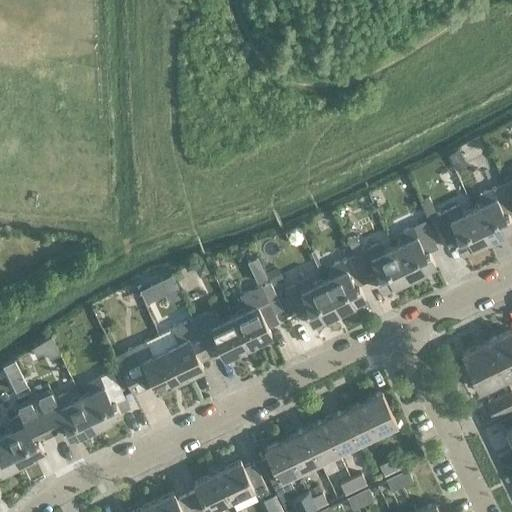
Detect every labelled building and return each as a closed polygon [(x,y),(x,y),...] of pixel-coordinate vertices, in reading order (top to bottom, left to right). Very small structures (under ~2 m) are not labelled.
[(473,207),(488,238),(511,226),(511,220),(508,212),(511,209),(511,197),(505,181),(480,193),(483,201),(473,207)] [(488,238),(473,207),(463,211),(459,203),(434,215),(447,241),(456,237),(462,250),(488,238)] [(393,245),(408,276),(435,263),(428,249),(437,245),(425,219),(400,231),(404,240),(393,245)] [(354,253),(367,280),(376,275),(382,289),(408,276),(393,245),(383,250),(379,241),(354,253)] [(324,278),(339,309),(365,297),(359,283),(367,280),(354,253),(330,265),(334,273),(324,278)] [(339,309),(324,278),(313,283),(309,275),(284,286),(297,312),(306,308),(313,322),(339,309)] [(233,313),(248,344),(271,333),(267,325),(278,320),(261,284),(240,294),(246,307),(233,313)] [(248,344),(233,313),(220,320),(214,307),(193,317),(211,354),(221,348),(224,355),(248,344)] [(159,333),(180,376),(203,365),(200,358),(211,354),(193,317),(159,333)] [(511,327),(487,340),(505,376),(511,372),(511,327)] [(125,349),(116,354),(133,391),(143,386),(153,381),(157,388),(180,376),(165,346),(159,333),(145,339),(125,349)] [(505,376),(487,340),(462,352),(479,388),(505,376)] [(80,394),(95,425),(112,418),(110,414),(120,409),(116,400),(125,396),(112,369),(87,380),(91,389),(80,394)] [(48,389),(34,395),(38,404),(51,431),(63,425),(67,434),(78,429),(80,433),(95,425),(80,394),(71,399),(66,389),(51,396),(48,389)] [(361,400),(376,431),(396,421),(381,390),(361,400)] [(493,417),(511,407),(511,391),(511,390),(486,402),(493,417)] [(14,426),(3,432),(18,463),(34,455),(33,452),(43,447),(38,436),(51,431),(38,404),(34,395),(20,401),(25,411),(10,418),(14,426)] [(376,431),(361,400),(342,409),(357,440),(376,431)] [(323,418),(337,449),(357,440),(342,409),(323,418)] [(337,449),(323,418),(303,428),(318,458),(337,449)] [(284,437),(299,468),(318,458),(303,428),(284,437)] [(18,463),(3,432),(0,433),(0,467),(1,467),(3,470),(18,463)] [(299,468),(284,437),(264,447),(278,477),(299,468)] [(400,453),(389,458),(394,469),(405,464),(400,453)] [(217,468),(231,497),(254,486),(257,493),(267,488),(254,460),(244,465),(240,457),(217,468)] [(394,469),(389,458),(378,463),(383,474),(394,469)] [(197,487),(187,492),(196,511),(210,511),(208,508),(220,502),(223,508),(233,503),(231,497),(217,468),(194,479),(197,487)] [(407,469),(397,474),(402,485),(412,479),(407,469)] [(361,472),(350,477),(355,487),(366,482),(361,472)] [(391,490),(402,485),(397,474),(386,479),(391,490)] [(355,487),(350,477),(339,482),(344,493),(355,487)] [(369,488),(358,493),(363,503),(374,498),(369,488)] [(173,489),(150,500),(155,511),(196,511),(187,492),(177,497),(173,489)] [(308,490),(293,497),(299,511),(301,511),(316,505),(311,496),(308,490)] [(322,490),(311,496),(316,505),(316,506),(327,501),(322,490)] [(363,503),(358,493),(347,498),(352,508),(363,503)] [(155,511),(150,500),(127,511),(155,511)] [(415,510),(415,511),(440,511),(435,501),(415,510)]
